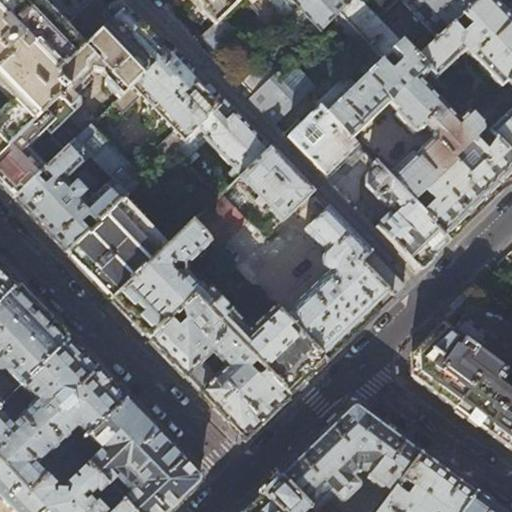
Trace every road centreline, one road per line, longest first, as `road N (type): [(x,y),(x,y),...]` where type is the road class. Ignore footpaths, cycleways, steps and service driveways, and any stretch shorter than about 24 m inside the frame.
road 1 (residential): [(0,227),(239,477)]
road 2 (residential): [(511,212),(349,371)]
road 3 (residential): [(511,491),(349,371)]
road 4 (residential): [(349,371),(239,477)]
